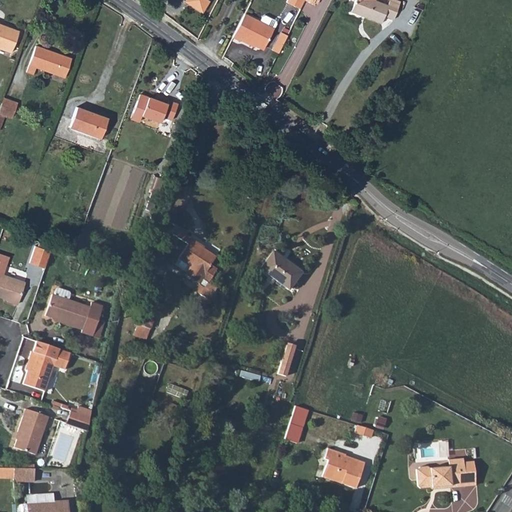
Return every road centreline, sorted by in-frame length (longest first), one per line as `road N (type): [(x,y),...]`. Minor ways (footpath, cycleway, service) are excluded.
road 1 (secondary): [(511,285),(402,220),(120,0)]
road 2 (unknown): [(219,75),(188,195),(204,235)]
road 3 (unknown): [(266,111),(325,0)]
